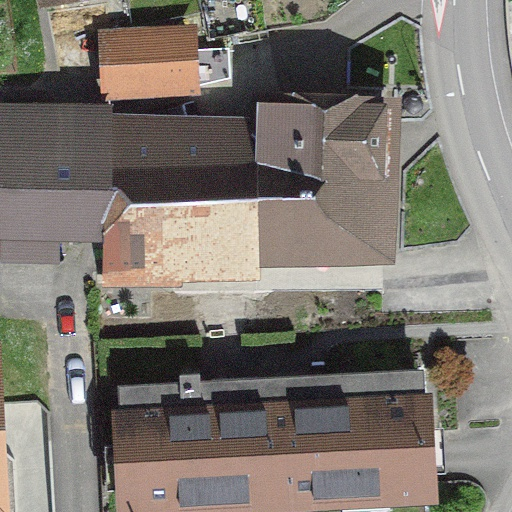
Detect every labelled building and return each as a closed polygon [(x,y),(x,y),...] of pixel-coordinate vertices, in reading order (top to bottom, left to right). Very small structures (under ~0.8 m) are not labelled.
[(187,87),(224,78),(223,52),(186,54),(185,36),(104,40),(106,91),(187,87)] [(380,108),(263,104),(262,140),(0,136),(0,261),(52,262),(53,209),(84,209),(84,196),(259,200),(260,172),(312,174),(312,176),(377,179),(380,108)] [(84,209),(102,209),(101,309),(154,310),(155,286),(181,286),(181,281),(151,281),(151,271),(176,271),(176,252),(375,252),(377,179),(312,176),(312,174),(260,172),(259,200),(84,196),(84,209)] [(8,511),(0,355),(0,511),(8,511)] [(197,398),(196,376),(176,377),(177,399),(197,398)] [(126,511),(425,496),(420,397),(117,414),(122,511),(126,511)]
